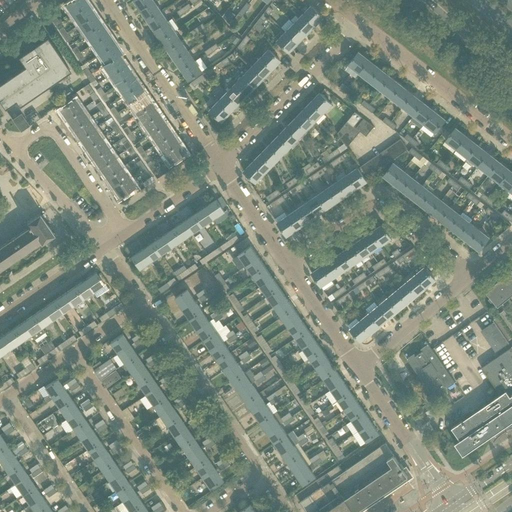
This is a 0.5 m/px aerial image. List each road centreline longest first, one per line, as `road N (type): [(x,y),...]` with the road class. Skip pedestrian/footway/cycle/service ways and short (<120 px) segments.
road 1 (residential): [(466,278),(388,211),(373,210),(289,267)]
road 2 (residential): [(223,168),(106,0)]
road 3 (residential): [(255,473),(142,303)]
road 4 (residential): [(223,168),(361,23)]
road 5 (residential): [(179,511),(72,352)]
road 6 (residential): [(511,142),(361,23)]
road 7 (residential): [(124,235),(55,132),(42,130),(15,150)]
road 8 (residential): [(357,370),(466,278)]
road 9 (residential): [(82,511),(4,398)]
road 10 (residential): [(106,247),(15,150)]
road 11 (residential): [(431,476),(357,370)]
road 12 (residential): [(0,319),(106,247)]
road 13 (residential): [(357,370),(289,267)]
